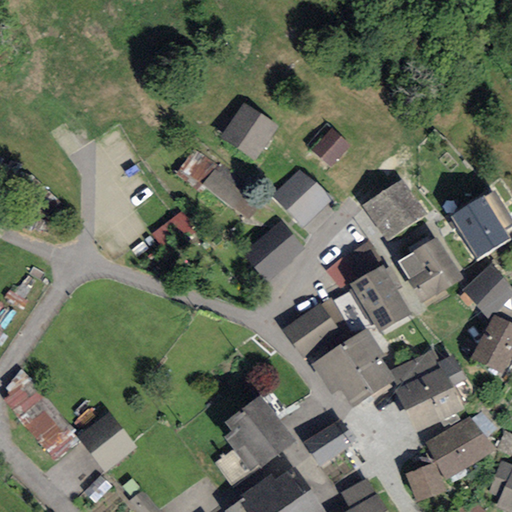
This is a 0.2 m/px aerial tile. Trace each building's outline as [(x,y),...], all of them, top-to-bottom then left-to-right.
[(279,127),(244,103),(220,139),(254,162),(279,127)] [(331,128),(310,150),(330,169),(351,147),(331,128)] [(219,163),(201,187),(248,222),(266,199),(219,163)] [(333,201),(300,169),(272,198),(305,230),(333,201)] [(403,179),(362,205),(387,242),(427,216),(403,179)] [(450,217),(475,259),(508,239),(484,198),(450,217)] [(244,256),(267,283),(306,250),(282,223),(244,256)] [(437,237),(397,260),(422,303),(462,279),(437,237)] [(383,265),(350,284),(353,289),(371,320),(378,332),(410,314),(396,290),(402,287),(391,267),(386,270),(383,265)] [(511,289),(488,266),(462,292),(488,318),(511,294),(511,289)] [(353,289),(333,301),(353,331),(371,320),(353,289)] [(331,297),(321,304),(340,334),(342,337),(353,331),(333,301),(331,297)] [(321,304),(284,329),(305,359),(340,334),(321,304)] [(511,323),(495,314),(471,359),(503,376),(511,359),(511,323)] [(385,355),(367,329),(312,365),(331,394),(339,389),(353,409),(395,381),(388,371),(379,358),(385,355)] [(433,351),(390,371),(388,371),(395,381),(398,389),(440,369),(437,363),(439,362),(433,351)] [(453,355),(439,362),(437,363),(440,369),(398,389),(395,391),(416,434),(466,410),(454,385),(465,379),(453,355)] [(73,431),(32,382),(4,405),(45,454),(73,431)] [(262,395),(224,422),(231,433),(225,437),(250,473),(294,442),(262,395)] [(105,413),(75,438),(105,474),(135,449),(105,413)] [(470,418),(426,443),(447,478),(494,451),(470,418)] [(353,445),(337,421),(304,443),(319,467),(353,445)] [(511,511),(511,466),(502,462),(488,493),(499,498),(495,507),(507,511),(511,511)] [(435,463),(405,475),(416,503),(447,492),(435,463)] [(244,499),(225,511),(224,511),(324,511),(295,468),(274,481),(270,475),(241,495),(244,499)] [(96,505),(112,488),(100,477),(84,494),(96,505)] [(341,493),(350,509),(375,495),(366,479),(341,493)] [(157,511),(142,492),(129,503),(135,511),(157,511)] [(350,509),(344,511),(387,511),(377,494),(375,495),(350,509)] [(484,511),(459,495),(447,511),(484,511)]
